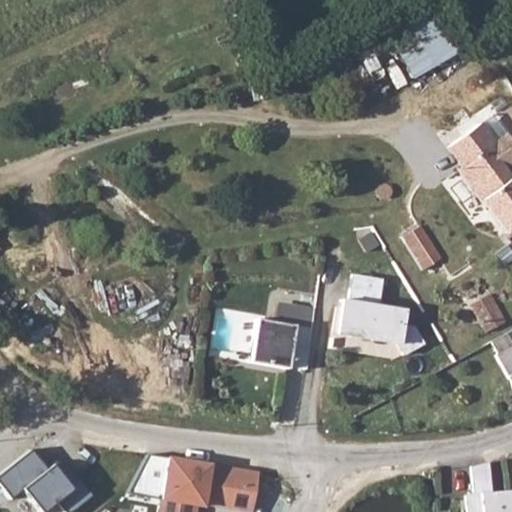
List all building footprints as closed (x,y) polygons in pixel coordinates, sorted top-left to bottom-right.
[(410,78),(452,58),(428,6),(385,26),(410,78)] [(452,169),(459,178),(479,206),(485,203),(511,183),(511,181),(485,147),(452,169)] [(511,183),(485,203),(505,232),(511,226),(511,183)] [(421,230),(402,241),(420,267),(438,256),(421,230)] [(407,308),(380,303),(384,278),(347,272),(335,345),(416,358),(422,326),(404,323),(407,308)] [(481,304),(471,309),(483,329),(502,319),(486,291),(477,295),(481,304)] [(235,359),(304,370),(311,327),(242,316),(235,359)] [(511,326),(489,339),(495,351),(492,353),(511,387),(511,326)] [(247,511),(252,511),(261,471),(168,453),(156,511),(198,511),(200,503),(247,511)] [(466,495),(467,511),(511,511),(511,488),(493,490),(490,463),(472,464),(474,494),(466,495)]
